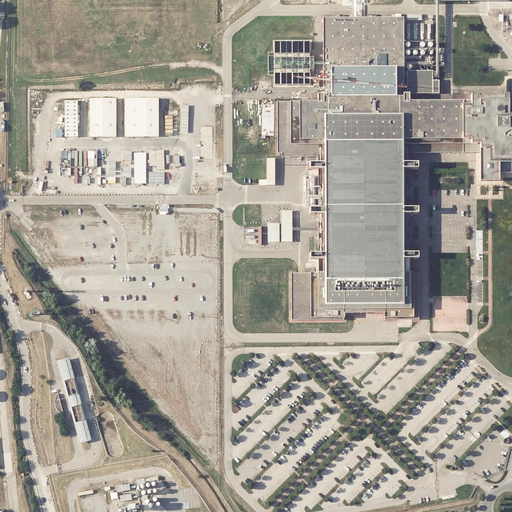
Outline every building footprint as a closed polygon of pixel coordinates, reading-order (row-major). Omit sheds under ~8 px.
[(497,171),(511,171),(511,99),(506,99),(506,94),(469,95),(469,100),(410,100),(410,93),(406,93),(404,93),(404,96),(401,96),(402,87),(403,87),(403,14),(323,14),(323,88),(325,88),(326,96),(322,96),(322,94),(318,94),(317,95),(316,100),(276,100),(276,151),(281,151),(281,154),(316,154),(316,161),(307,161),(307,167),(316,168),(316,207),(307,207),(307,213),(316,213),(317,251),(308,252),(308,258),(317,258),(317,271),(291,271),(291,320),(344,321),(346,313),(385,314),(384,320),(419,319),(418,271),(410,270),(411,257),(418,257),(418,250),(410,250),(411,212),(418,213),(418,206),(411,206),(410,167),(419,168),(419,161),(410,161),(410,152),(464,152),(477,151),(477,179),(497,179),(497,171)] [(312,39),(273,39),(272,52),(269,52),(268,69),(268,74),(273,74),(273,86),(313,87),(312,75),(314,75),(314,47),(312,47),(312,39)] [(435,79),(441,77),(439,67),(433,69),(435,79)] [(432,71),(406,71),(406,93),(438,93),(438,80),(431,80),(432,71)] [(115,99),(88,99),(88,137),(115,137),(115,99)] [(157,99),(123,99),(123,137),(157,137),(157,99)] [(76,101),(63,101),(63,137),(76,137),(76,101)] [(163,150),(147,150),(148,160),(146,160),(146,163),(148,163),(148,166),(155,166),(155,170),(163,169),(163,150)] [(93,159),(86,159),(87,167),(95,166),(96,151),(93,151),(93,159)] [(145,157),(133,157),(133,183),(145,183),(145,157)] [(274,159),(266,159),(266,185),(274,185),(274,159)] [(163,172),(147,172),(148,184),(163,184),(163,172)] [(291,211),(280,211),(280,242),(291,242),(291,211)] [(278,223),(267,224),(267,241),(278,242),(278,223)] [(70,360),(61,362),(66,382),(75,379),(70,360)] [(75,379),(66,382),(70,397),(79,395),(75,379)] [(65,415),(59,395),(58,396),(57,398),(56,399),(56,400),(55,402),(55,404),(55,405),(56,407),(56,409),(57,410),(58,411),(59,412),(61,413),(62,414),(64,415),(65,415)] [(79,395),(70,397),(73,407),(81,405),(79,395)] [(81,405),(73,407),(77,424),(86,421),(81,405)] [(86,421),(77,424),(82,443),(91,440),(86,421)]
